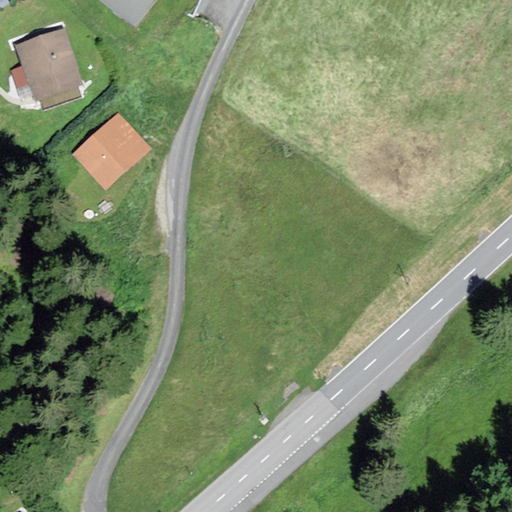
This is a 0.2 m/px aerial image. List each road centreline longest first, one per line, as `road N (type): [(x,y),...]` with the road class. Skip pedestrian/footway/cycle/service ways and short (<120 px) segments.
road 1 (unclassified): [(95,511),(99,483),(169,338),(186,148),(248,0)]
road 2 (primary): [(511,236),(203,511)]
